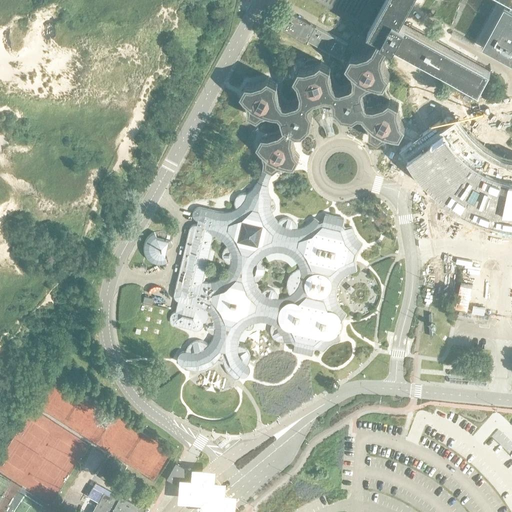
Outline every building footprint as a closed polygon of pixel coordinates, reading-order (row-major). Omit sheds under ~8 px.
[(204,341),(199,340),(194,341),(190,343),(187,346),(186,350),(185,351),(182,351),(179,354),(178,357),(179,361),(182,363),(182,364),(182,365),(189,369),(196,370),(198,370),(204,369),(209,367),(214,364),(218,360),(219,359),(221,360),(223,360),(224,361),(226,368),(230,374),(236,379),(236,378),(238,378),(239,378),(241,375),(244,376),(247,375),(250,373),(250,370),(250,367),(248,364),(248,363),(249,361),(250,359),(250,357),(250,353),(248,350),(246,347),(242,345),(238,345),(238,344),(239,338),(241,332),(243,329),(245,328),(248,329),(252,328),(254,325),(254,322),(256,321),(259,321),(260,321),(266,321),(272,323),(272,324),(271,328),(271,332),(272,335),(275,339),(280,341),(284,341),(286,341),(291,341),(293,341),(294,342),(294,343),(294,344),(293,349),(294,350),(302,352),(312,355),(313,354),(314,349),(315,347),(317,347),(318,347),(323,350),(324,350),(327,347),(330,344),(335,341),(340,340),(340,339),(339,332),(341,328),(342,324),(342,320),(346,314),(346,313),(344,311),(342,309),(340,307),(339,306),(338,304),(338,302),(337,302),(336,299),(336,298),(336,291),(338,284),(339,281),(340,281),(343,277),(347,274),(351,271),(356,270),(357,269),(355,261),(355,259),(355,258),(356,253),(357,252),(363,244),(363,243),(360,241),(358,239),(356,236),(354,232),(353,227),(352,226),(346,227),(345,227),(343,225),(344,225),(343,224),(344,218),(326,213),(325,214),(324,219),(323,220),(323,221),(321,221),(319,221),(315,218),(314,218),(310,222),(305,225),(299,227),(298,227),(297,222),(293,219),(289,217),(285,217),(281,218),(278,221),(277,221),(274,217),(272,212),(272,211),(275,209),(276,206),(276,203),(275,200),(272,199),(271,198),(269,193),(268,191),(268,190),(268,189),(268,187),(268,186),(268,184),(269,179),(270,177),(273,172),(278,168),(288,165),(295,165),(300,156),(296,151),(293,140),(294,134),(297,132),(303,132),(311,124),(312,123),(314,112),(310,107),(311,103),(315,100),(317,100),(320,99),(325,97),(327,97),(332,97),(335,100),(335,106),(342,114),(343,115),(353,117),(354,117),(360,113),(363,114),(367,119),(370,129),(369,136),(379,141),(384,137),(394,134),(401,135),(402,133),(405,127),(406,126),(406,125),(402,120),(399,110),(400,103),(390,98),(385,102),(375,105),(368,104),(366,102),(363,91),(364,88),(369,84),(379,81),(385,82),(391,72),(387,67),(384,57),(384,50),(389,41),(390,41),(426,61),(480,90),(491,69),(477,61),(402,20),(412,0),(511,0),(511,5),(509,10),(505,8),(485,46),(511,60),(511,62),(511,0),(370,0),(358,23),(370,30),(370,31),(371,31),(370,33),(369,36),(370,40),(371,43),(374,45),(370,49),(359,52),(357,52),(353,51),(346,47),(348,43),(289,11),(280,28),(307,42),(309,40),(340,57),(341,58),(348,61),(352,66),(355,76),(354,83),(351,85),(341,88),(338,87),(334,82),(331,72),(331,66),(322,60),(319,63),(317,64),(306,67),(304,67),(300,67),(295,76),(299,81),(302,92),(301,98),(298,100),(288,103),(285,103),(281,98),(278,87),(279,81),(269,76),(264,80),(254,83),(247,82),(243,90),(242,92),(246,97),(249,107),(248,114),(258,119),(263,115),(273,112),(279,112),(282,115),(285,125),(284,129),(279,133),(269,136),(262,135),(257,145),(261,150),(264,160),(263,167),(262,173),(261,175),(258,180),(257,182),(254,186),(252,188),(248,192),(247,193),(242,193),(238,195),(236,198),(235,201),(235,204),(236,208),(231,211),(225,211),(219,211),(201,207),(198,207),(195,209),(193,212),(193,215),(195,218),(198,220),(197,224),(194,224),(191,226),(189,229),(182,258),(174,293),(174,296),(176,299),(178,301),(177,305),(176,305),(177,306),(177,307),(176,310),(176,311),(172,313),(170,316),(170,320),(172,323),(174,325),(177,325),(178,325),(179,325),(185,326),(185,327),(186,327),(191,328),(195,330),(198,330),(201,328),(203,325),(204,322),(207,321),(206,323),(206,325),(207,327),(208,330),(209,331),(211,332),(214,334),(214,336),(213,338),(212,340),(211,342),(209,343),(208,343),(204,341)] [(325,97),(317,100),(327,137),(335,135),(332,124),(325,97)] [(511,230),(511,156),(505,155),(489,148),(478,138),(467,125),(457,113),(421,135),(414,139),(397,152),(406,164),(419,179),(439,196),(460,211),(484,223),(508,230),(511,230)] [(421,135),(405,127),(402,133),(414,139),(421,135)] [(165,256),(167,249),(171,246),(172,245),(172,244),(172,242),(170,240),(157,237),(155,231),(150,234),(147,238),(145,242),(144,247),(145,252),(148,257),(152,260),(157,263),(162,263),(167,262),(165,256)] [(487,375),(450,371),(449,375),(449,379),(486,382),(487,375)] [(127,465),(122,462),(118,467),(123,471),(127,465)] [(233,511),(235,492),(224,491),(225,479),(213,478),(214,466),(191,464),(190,475),(178,475),(176,499),(200,501),(198,511),(233,511)] [(135,486),(128,482),(125,488),(132,491),(135,486)] [(138,511),(141,508),(142,507),(141,507),(121,496),(121,495),(120,495),(118,500),(93,486),(88,495),(98,501),(92,511),(138,511)]
